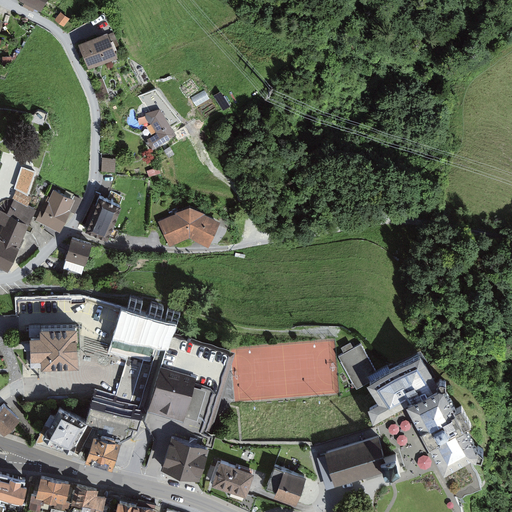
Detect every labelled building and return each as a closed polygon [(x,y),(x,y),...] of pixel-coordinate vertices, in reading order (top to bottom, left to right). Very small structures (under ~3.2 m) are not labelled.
[(50,0),(25,0),(25,1),(44,11),(50,0)] [(72,17),(63,11),(57,20),(66,26),(72,17)] [(114,30),(83,43),(92,67),(124,54),(114,30)] [(110,92),(104,78),(96,81),(102,95),(110,92)] [(193,96),(198,104),(211,97),(206,88),(193,96)] [(149,116),(159,132),(147,139),(153,149),(179,133),(163,107),(149,116)] [(118,158),(104,157),(103,172),(117,173),(118,158)] [(0,221),(6,224),(0,238),(0,263),(13,269),(24,247),(23,246),(40,207),(32,204),(36,195),(21,188),(17,198),(18,198),(11,213),(4,210),(0,218),(0,221)] [(51,195),(39,220),(63,231),(72,212),(76,213),(84,198),(77,194),(76,197),(57,188),(53,196),(51,195)] [(125,203),(104,195),(91,229),(112,237),(125,203)] [(224,220),(196,206),(161,221),(172,247),(196,237),(211,245),(224,220)] [(97,244),(77,238),(68,267),(88,273),(97,244)] [(68,297),(19,301),(20,313),(69,309),(68,297)] [(166,323),(131,311),(118,349),(154,361),(166,323)] [(50,335),(39,335),(40,359),(50,358),(50,367),(87,366),(87,325),(49,326),(50,335)] [(240,352),(175,334),(153,412),(217,431),(240,352)] [(368,343),(344,355),(361,387),(376,379),(388,402),(375,409),(382,422),(418,403),(454,472),(492,452),(456,383),(446,388),(427,352),(384,375),(368,343)] [(23,418),(10,403),(0,411),(0,424),(7,432),(23,418)] [(88,425),(137,434),(141,412),(92,403),(88,425)] [(87,420),(60,407),(55,416),(51,414),(46,424),(50,426),(44,440),(71,453),(87,420)] [(132,442),(101,431),(92,456),(123,467),(132,442)] [(386,435),(331,452),(333,456),(340,483),(391,468),(393,475),(409,470),(404,455),(393,458),(386,435)] [(219,448),(181,436),(171,466),(209,478),(219,448)] [(340,483),(333,456),(323,459),(331,490),(337,488),(341,487),(340,483)] [(261,472),(230,460),(221,485),(252,496),(261,472)] [(305,477),(275,466),(266,490),(276,494),(275,496),(295,504),(305,477)] [(5,503),(1,502),(2,497),(23,503),(29,479),(0,471),(0,510),(3,511),(5,503)] [(71,484),(42,477),(37,497),(65,504),(71,484)] [(105,511),(111,492),(81,483),(75,504),(101,511),(105,511)] [(160,511),(161,509),(126,500),(122,511),(160,511)]
